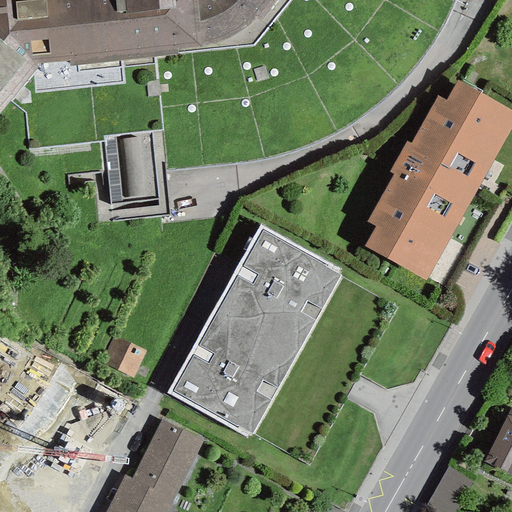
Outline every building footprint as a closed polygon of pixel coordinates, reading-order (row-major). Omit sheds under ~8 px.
[(0,0),(0,112),(38,67),(36,64),(69,61),(70,66),(177,55),(178,53),(253,46),(290,0),(0,0)] [(426,281),(511,128),(511,110),(458,81),(446,101),(437,96),(410,144),(407,141),(389,173),(394,175),(367,222),(375,227),(365,246),(426,281)] [(104,131),(109,215),(170,211),(165,128),(104,131)] [(260,224),(167,393),(247,438),(249,433),(252,435),(341,275),(337,273),(340,269),(260,224)] [(0,401),(29,349),(0,332),(0,401)] [(122,367),(137,371),(144,344),(129,340),(122,367)] [(511,408),(484,462),(495,468),(495,467),(511,475),(511,408)] [(168,511),(203,441),(161,420),(131,478),(124,474),(105,511),(168,511)] [(422,511),(455,511),(474,482),(448,467),(422,511)]
